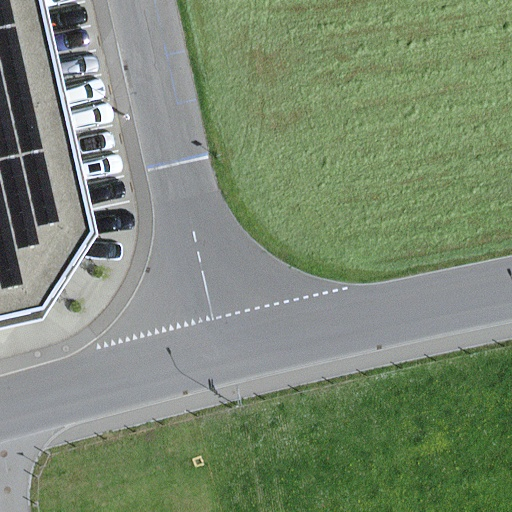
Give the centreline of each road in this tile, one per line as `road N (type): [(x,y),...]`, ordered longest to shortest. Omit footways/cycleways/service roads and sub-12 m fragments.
road 1 (unclassified): [(220,353),(141,0)]
road 2 (unclassified): [(220,353),(511,284)]
road 3 (unclassified): [(0,410),(220,353)]
